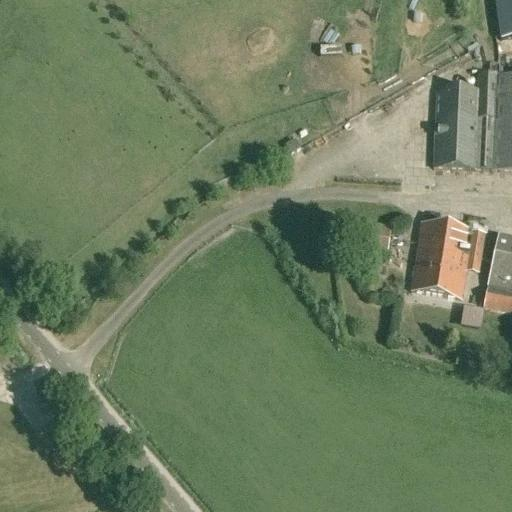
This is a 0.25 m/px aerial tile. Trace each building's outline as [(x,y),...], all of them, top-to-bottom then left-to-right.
[(511,0),(490,0),(495,24),(511,20),(511,0)] [(511,172),(511,78),(478,77),(478,93),(452,92),(452,97),(435,97),(432,170),(511,172)] [(290,157),(300,152),(294,143),(285,148),(290,157)] [(390,228),(381,227),(359,225),(356,256),(387,258),(390,228)] [(469,253),(480,254),(483,237),(421,227),(410,295),(461,302),(469,253)] [(511,241),(497,239),(482,310),(511,316),(511,241)] [(460,330),(475,333),(478,317),(462,315),(460,330)]
